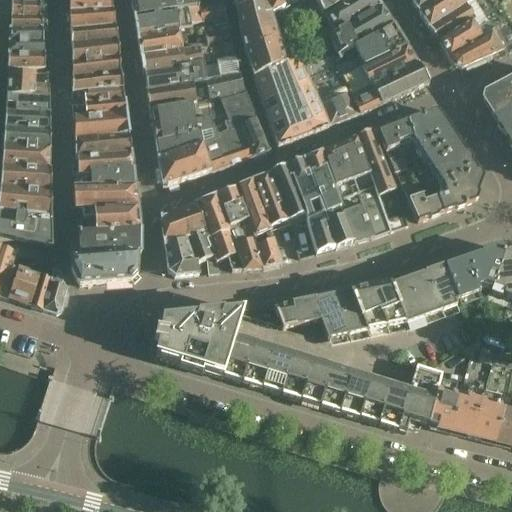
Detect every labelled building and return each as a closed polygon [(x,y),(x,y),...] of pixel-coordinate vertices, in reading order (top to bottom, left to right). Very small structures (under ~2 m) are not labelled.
[(38,0),(12,0),(12,5),(11,5),(10,20),(45,20),(45,5),(38,5),(38,0)] [(69,0),(69,15),(110,13),(110,11),(108,0),(69,0)] [(132,0),(130,0),(133,20),(174,14),(173,7),(184,5),(185,12),(200,10),(202,10),(201,0),(196,1),(196,0),(132,0)] [(231,0),(235,13),(260,0),(269,20),(271,19),(281,13),(283,10),(277,0),(231,0)] [(285,68),(278,42),(271,19),(269,20),(260,0),(235,13),(242,45),(248,69),(252,81),(285,68)] [(319,18),(323,16),(322,16),(349,0),(310,0),(320,14),(317,16),(319,18)] [(318,47),(329,40),(334,36),(379,9),(372,0),(349,0),(322,16),(323,16),(329,28),(313,40),(318,47)] [(407,0),(417,14),(437,0),(407,0)] [(437,0),(417,14),(428,31),(464,9),(476,0),(437,0)] [(428,31),(437,46),(467,27),(497,9),(509,0),(510,0),(511,1),(511,0),(476,0),(464,9),(428,31)] [(202,10),(200,10),(202,26),(212,24),(212,30),(227,27),(226,22),(221,7),(202,10)] [(330,72),(336,70),(337,69),(344,54),(392,29),(379,9),(334,36),(329,40),(336,57),(326,63),(330,72)] [(437,46),(448,62),(491,36),(485,27),(498,19),(499,21),(503,19),(497,9),(467,27),(437,46)] [(174,14),(133,20),(137,40),(177,34),(178,34),(191,32),(190,27),(202,26),(200,10),(185,12),(174,14)] [(113,30),(110,13),(69,15),(69,34),(113,30)] [(288,37),(281,13),(271,19),(278,42),(288,37)] [(501,54),(504,52),(506,51),(495,33),(504,28),(511,39),(511,32),(503,19),(499,21),(498,19),(485,27),(491,36),(501,54)] [(42,34),(46,33),(45,20),(10,20),(9,33),(42,34)] [(392,28),(392,29),(344,54),(337,69),(336,70),(342,83),(405,50),(399,40),(392,28)] [(507,58),(508,57),(509,56),(511,55),(511,39),(504,28),(495,33),(506,51),(504,52),(507,58)] [(69,34),(71,50),(115,45),(113,30),(69,34)] [(42,47),(42,34),(9,33),(8,46),(42,47)] [(180,49),(177,34),(137,40),(140,61),(207,50),(230,47),(228,33),(204,37),(205,44),(197,44),(198,47),(180,49)] [(491,36),(448,62),(453,70),(453,71),(460,73),(501,54),(491,36)] [(71,50),(71,66),(117,61),(115,45),(71,50)] [(8,46),(8,58),(43,57),(44,57),(42,47),(8,46)] [(143,77),(232,62),(233,62),(230,47),(207,50),(140,61),(143,77)] [(416,69),(405,50),(342,83),(351,102),(371,92),(416,69)] [(44,73),(43,57),(8,58),(7,73),(44,73)] [(71,67),(71,82),(119,76),(117,61),(71,66),(71,67)] [(143,77),(145,94),(202,84),(237,79),(232,62),(143,77)] [(252,81),(276,152),(291,146),(291,145),(313,137),(327,131),(305,82),(306,82),(297,63),(285,68),(252,81)] [(428,87),(421,77),(416,69),(371,92),(380,109),(428,87)] [(380,109),(371,92),(351,102),(342,83),(336,70),(330,72),(306,82),(305,82),(327,131),(328,132),(358,120),(380,109)] [(71,82),(71,96),(121,92),(119,76),(71,82)] [(5,99),(49,98),(48,90),(47,90),(47,77),(7,77),(5,99)] [(145,94),(149,115),(243,95),(238,79),(237,79),(202,84),(145,94)] [(494,122),(511,110),(511,81),(487,95),(484,106),(494,122)] [(71,96),(71,107),(71,109),(72,109),(123,105),(121,92),(71,96)] [(252,118),(243,95),(149,115),(154,139),(155,146),(179,140),(211,131),(228,126),(229,127),(238,123),(252,118)] [(48,118),(49,98),(5,99),(4,115),(48,118)] [(125,117),(123,105),(72,109),(72,122),(73,122),(125,117)] [(511,110),(494,122),(511,149),(511,110)] [(49,135),(48,118),(4,115),(3,132),(49,135)] [(429,116),(406,125),(412,140),(411,140),(418,151),(414,153),(420,162),(454,140),(441,120),(429,116)] [(73,122),(74,143),(128,138),(125,117),(73,122)] [(252,161),(268,156),(252,118),(238,123),(252,161)] [(217,174),(252,161),(238,123),(229,127),(228,126),(211,131),(215,144),(200,149),(204,162),(199,164),(200,168),(213,164),(217,174)] [(385,154),(397,149),(396,146),(411,140),(412,140),(406,125),(377,136),(385,154)] [(157,164),(200,149),(215,144),(211,131),(179,140),(155,146),(157,164)] [(49,152),(49,135),(3,132),(2,149),(49,152)] [(394,193),(371,137),(355,143),(372,190),(377,202),(377,201),(376,200),(394,193)] [(74,143),(74,162),(78,161),(107,159),(130,156),(131,156),(128,138),(74,143)] [(472,167),(454,140),(420,162),(426,171),(430,169),(442,187),(472,167)] [(355,143),(340,149),(356,196),(372,190),(355,143)] [(49,173),(49,152),(2,149),(0,170),(49,173)] [(157,164),(161,187),(161,192),(178,186),(179,187),(211,177),(217,174),(213,164),(200,168),(199,164),(204,162),(200,149),(157,164)] [(356,196),(340,149),(320,158),(337,204),(356,196)] [(78,174),(71,174),(71,178),(75,178),(78,178),(105,176),(132,174),(130,156),(107,159),(78,161),(78,174)] [(336,253),(352,248),(337,204),(320,158),(304,165),(318,205),(319,208),(321,211),(323,219),(336,253)] [(402,161),(394,164),(396,168),(393,169),(396,177),(407,172),(402,161)] [(304,165),(286,172),(302,218),(306,229),(310,244),(315,259),(336,253),(323,219),(313,223),(308,209),(318,205),(304,165)] [(481,182),(472,167),(442,187),(446,197),(437,201),(443,217),(474,205),(481,182)] [(0,170),(0,174),(0,191),(50,194),(50,173),(49,173),(0,170)] [(285,225),(302,218),(286,172),(269,179),(285,225)] [(75,182),(75,190),(134,190),(132,174),(105,176),(78,178),(75,178),(75,179),(72,179),(72,182),(75,182)] [(398,181),(401,189),(404,188),(406,191),(414,188),(409,176),(398,181)] [(284,234),(289,233),(285,225),(269,179),(252,186),(268,231),(281,226),(284,234)] [(270,237),(268,231),(252,186),(234,193),(252,243),(264,238),(270,237)] [(407,203),(414,220),(417,226),(443,217),(437,201),(430,203),(422,205),(421,202),(414,188),(406,191),(404,188),(401,189),(408,203),(407,203)] [(72,190),(74,213),(137,211),(134,190),(75,190),(72,190)] [(386,224),(377,202),(372,190),(356,196),(373,241),(390,235),(386,224)] [(0,213),(50,220),(50,194),(0,191),(0,213)] [(243,274),(249,274),(245,260),(256,256),(255,251),(252,243),(234,193),(216,200),(226,228),(228,233),(239,261),(243,274)] [(352,248),(361,245),(373,241),(356,196),(337,204),(352,248)] [(216,200),(193,209),(194,210),(203,234),(207,242),(228,233),(226,228),(216,200)] [(194,210),(160,222),(164,250),(182,245),(190,271),(197,268),(197,266),(206,262),(207,278),(219,277),(216,265),(207,242),(203,234),(194,210)] [(70,213),(70,236),(139,233),(137,212),(137,211),(74,213),(70,213)] [(0,238),(51,250),(50,220),(0,213),(0,238)] [(402,218),(386,224),(390,235),(406,229),(402,218)] [(70,236),(71,262),(139,257),(140,257),(139,233),(70,236)] [(231,275),(243,274),(239,261),(228,233),(207,242),(216,265),(227,261),(231,275)] [(262,273),(280,268),(270,237),(264,238),(267,246),(255,251),(256,256),(262,273)] [(178,281),(198,279),(197,268),(190,271),(182,245),(164,250),(167,276),(173,280),(173,281),(178,281)] [(13,249),(10,255),(12,256),(28,262),(28,263),(44,268),(46,257),(13,249)] [(10,255),(0,251),(0,302),(7,304),(7,302),(17,273),(7,269),(12,256),(10,255)] [(457,303),(465,300),(479,296),(477,290),(485,287),(491,289),(504,256),(493,252),(444,269),(444,268),(443,269),(457,303)] [(249,274),(262,273),(256,256),(245,260),(249,274)] [(511,258),(504,256),(491,289),(504,294),(503,297),(511,301),(511,258)] [(99,288),(132,285),(137,279),(139,257),(71,262),(71,273),(80,289),(99,288)] [(443,269),(424,276),(441,315),(455,309),(454,304),(457,303),(443,269)] [(18,271),(17,273),(7,302),(29,309),(29,310),(30,311),(40,280),(27,276),(27,274),(18,271)] [(58,277),(52,276),(52,275),(50,284),(41,314),(54,318),(60,316),(66,293),(58,277)] [(423,321),(441,315),(424,276),(423,276),(422,277),(407,282),(423,321)] [(30,311),(41,314),(50,284),(40,280),(30,311)] [(405,328),(423,321),(407,282),(391,288),(389,289),(405,328)] [(390,287),(369,291),(385,331),(403,327),(403,328),(405,328),(389,289),(391,288),(390,287)] [(366,335),(385,331),(369,291),(350,295),(366,335)] [(347,339),(366,335),(350,295),(348,295),(349,295),(331,299),(347,339)] [(331,299),(313,303),(313,302),(312,302),(321,325),(319,325),(326,343),(347,339),(331,299)] [(273,311),(281,332),(281,333),(319,325),(321,325),(312,302),(273,311)] [(243,314),(242,313),(222,315),(196,317),(196,318),(165,321),(166,322),(161,323),(159,334),(154,334),(152,345),(157,346),(155,358),(159,359),(158,362),(179,368),(178,371),(201,379),(202,375),(221,381),(233,340),(234,341),(243,314)] [(468,330),(476,343),(477,344),(482,341),(478,334),(479,323),(468,330)] [(482,341),(487,338),(479,323),(478,334),(482,341)] [(487,338),(482,341),(484,346),(502,351),(504,345),(489,341),(487,338)] [(240,387),(241,387),(253,346),(234,341),(233,340),(221,381),(222,381),(240,386),(240,387)] [(477,349),(478,349),(479,346),(479,344),(462,353),(465,358),(468,360),(469,355),(477,349)] [(511,347),(504,345),(502,351),(511,353),(511,347)] [(273,352),(253,346),(241,387),(248,389),(248,391),(252,392),(253,391),(260,393),(273,352)] [(493,354),(480,350),(476,363),(489,367),(493,354)] [(292,358),(279,354),(273,352),(260,393),(261,393),(279,398),(279,399),(280,399),(292,358)] [(511,358),(498,355),(495,368),(511,373),(511,370),(511,358)] [(312,364),(292,358),(280,399),(299,405),(312,364)] [(331,370),(312,364),(299,405),(300,405),(318,410),(318,411),(319,411),(331,370)] [(351,376),(331,370),(319,411),(338,417),(351,376)] [(409,394),(397,435),(404,437),(406,433),(409,423),(420,427),(426,428),(427,429),(439,386),(440,383),(441,378),(416,370),(408,394),(409,394)] [(350,421),(358,423),(370,382),(351,376),(338,417),(346,419),(345,421),(350,422),(350,421)] [(390,388),(370,382),(358,423),(359,423),(376,428),(376,429),(377,429),(390,388)] [(427,429),(428,429),(428,430),(428,433),(433,435),(437,431),(449,434),(458,398),(453,397),(456,387),(440,383),(439,386),(427,429)] [(408,394),(390,388),(377,429),(397,435),(409,394),(408,394)] [(449,434),(471,440),(483,393),(467,389),(464,400),(458,398),(449,434)] [(471,440),(493,445),(503,409),(496,408),(499,397),(483,393),(471,440)] [(493,445),(497,446),(511,449),(511,400),(508,410),(503,409),(493,445)]
